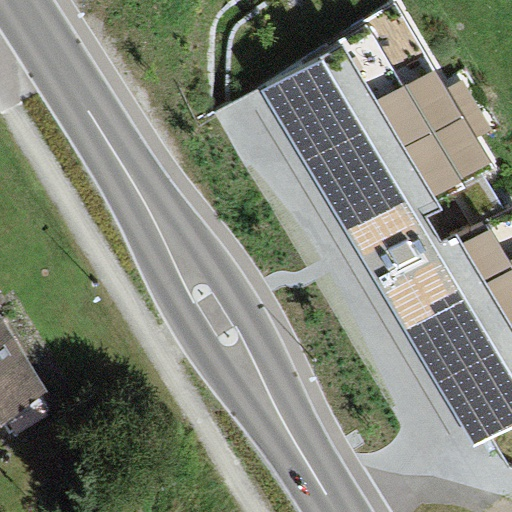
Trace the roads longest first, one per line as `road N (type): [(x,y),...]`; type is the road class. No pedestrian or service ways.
road 1 (primary): [(147,199),(172,299),(207,350),(312,461)]
road 2 (primary): [(312,461),(222,278),(147,199)]
road 3 (primary): [(22,0),(147,199)]
